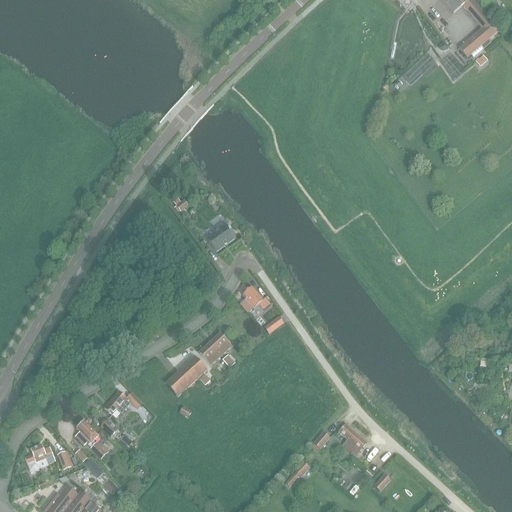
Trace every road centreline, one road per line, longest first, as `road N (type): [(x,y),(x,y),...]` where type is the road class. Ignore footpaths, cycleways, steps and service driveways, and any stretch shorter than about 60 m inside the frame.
road 1 (residential): [(0,493),(23,431),(187,329),(247,260),(363,416),(469,511)]
road 2 (tertiary): [(0,388),(119,192),(202,96),(303,0)]
